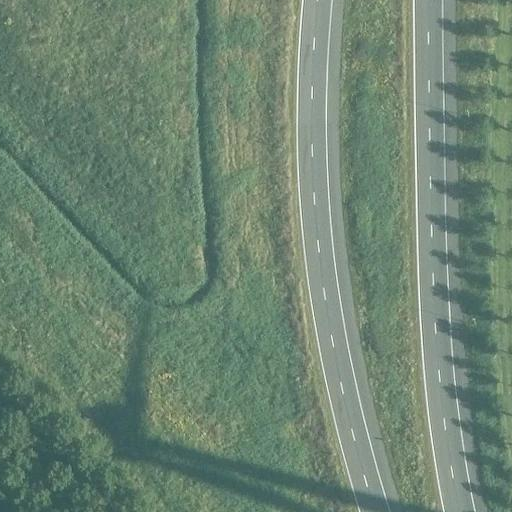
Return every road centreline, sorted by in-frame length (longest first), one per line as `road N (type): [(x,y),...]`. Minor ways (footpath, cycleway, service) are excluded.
road 1 (motorway): [(373,511),(335,362),(320,259),(310,154),(317,0)]
road 2 (motorway): [(460,511),(432,314),(428,0)]
